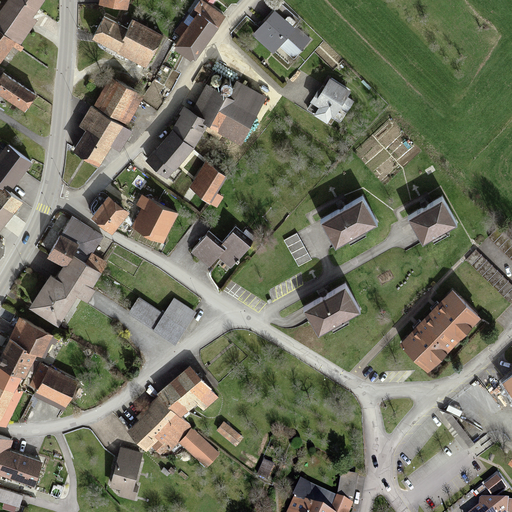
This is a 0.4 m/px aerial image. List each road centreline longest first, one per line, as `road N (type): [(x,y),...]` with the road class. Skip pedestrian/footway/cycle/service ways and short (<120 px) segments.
road 1 (residential): [(252,0),(152,130),(69,205)]
road 2 (residential): [(230,312),(102,410),(54,430),(0,428)]
road 3 (secondary): [(68,0),(61,128),(48,194)]
road 4 (residential): [(230,312),(69,205)]
road 5 (residential): [(366,395),(230,312)]
road 6 (unknown): [(23,503),(57,510),(71,497),(71,472),(54,430)]
